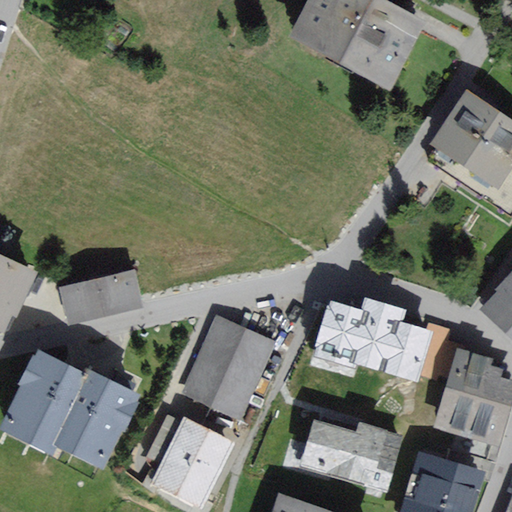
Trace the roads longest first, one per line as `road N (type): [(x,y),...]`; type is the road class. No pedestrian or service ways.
road 1 (residential): [(0,346),(305,281),(331,267)]
road 2 (residential): [(511,3),(381,208),(331,267)]
road 3 (residential): [(331,267),(358,286),(467,328),(511,370)]
